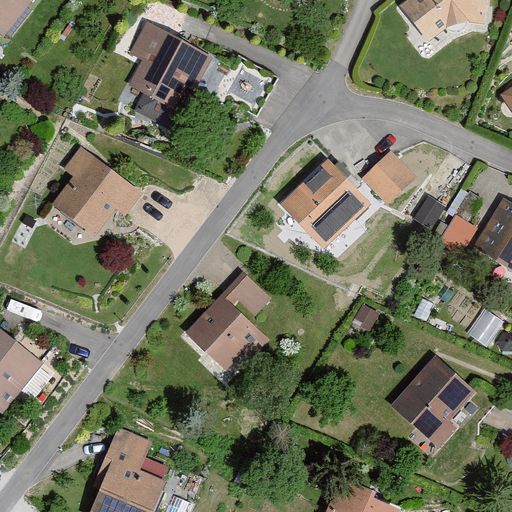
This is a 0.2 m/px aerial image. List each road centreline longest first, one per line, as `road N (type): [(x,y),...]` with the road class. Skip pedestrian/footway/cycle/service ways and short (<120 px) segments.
road 1 (residential): [(334,88),(264,156),(0,507)]
road 2 (residential): [(334,88),(156,11)]
road 3 (residential): [(511,164),(334,88)]
